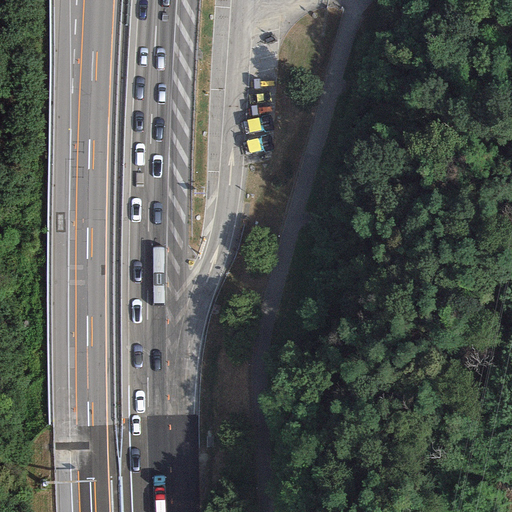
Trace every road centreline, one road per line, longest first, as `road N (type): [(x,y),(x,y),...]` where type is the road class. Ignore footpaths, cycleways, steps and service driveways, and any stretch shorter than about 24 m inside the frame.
road 1 (unclassified): [(267,511),(259,400),(266,322),(359,0)]
road 2 (motorway): [(150,511),(146,289),(157,0)]
road 3 (motorway): [(94,0),(89,511)]
road 4 (motorway): [(163,511),(186,353),(218,243)]
